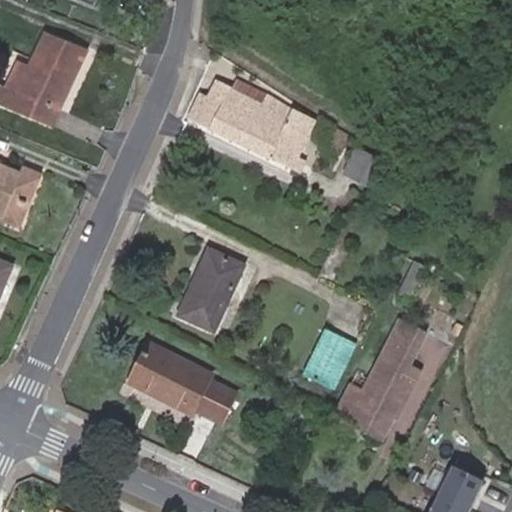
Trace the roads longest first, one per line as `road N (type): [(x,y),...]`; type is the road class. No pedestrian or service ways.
road 1 (residential): [(12,423),(169,77),(184,0)]
road 2 (residential): [(12,423),(215,511)]
